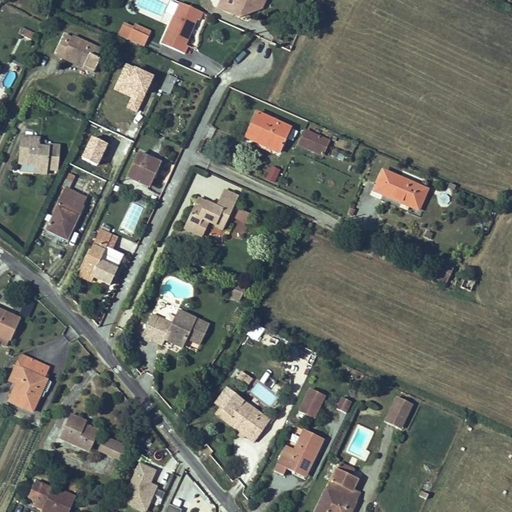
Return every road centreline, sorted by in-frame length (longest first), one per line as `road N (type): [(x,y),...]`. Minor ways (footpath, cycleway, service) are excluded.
road 1 (residential): [(234,511),(97,339),(0,253)]
road 2 (unknown): [(185,153),(330,221),(358,219),(379,181)]
